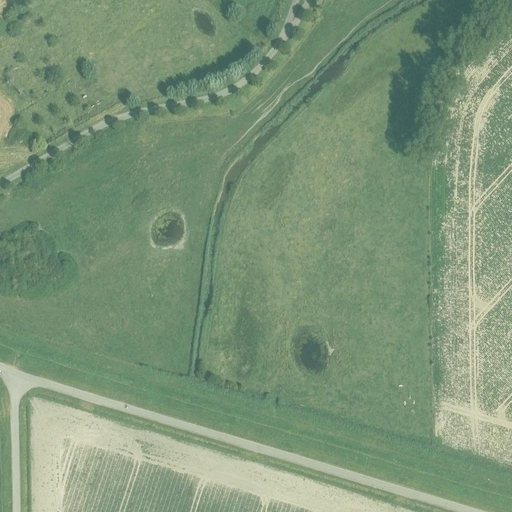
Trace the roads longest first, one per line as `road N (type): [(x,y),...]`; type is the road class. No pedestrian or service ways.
road 1 (unclassified): [(465,511),(20,376)]
road 2 (unclassified): [(0,184),(106,123),(229,90),(261,65),(302,11)]
road 3 (unclassified): [(15,511),(20,376)]
